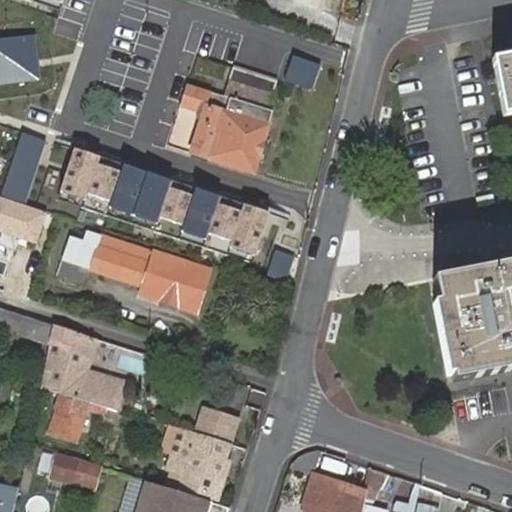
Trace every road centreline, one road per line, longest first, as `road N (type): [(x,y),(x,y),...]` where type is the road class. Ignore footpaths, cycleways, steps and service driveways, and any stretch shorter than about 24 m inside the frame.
road 1 (residential): [(386,5),(285,405)]
road 2 (residential): [(285,405),(511,485)]
road 3 (residential): [(386,5),(453,9),(509,0)]
